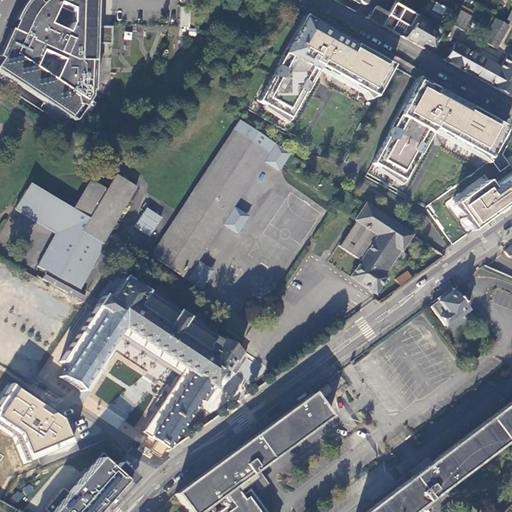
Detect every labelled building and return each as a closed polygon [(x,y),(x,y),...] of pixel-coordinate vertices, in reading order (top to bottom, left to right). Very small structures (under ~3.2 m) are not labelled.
[(22,0),(21,1),(19,4),(16,10),(7,33),(0,47),(0,72),(67,116),(68,115),(73,118),(89,92),(90,0),(22,0)] [(395,0),(387,14),(380,26),(402,38),(413,18),(423,0),(395,0)] [(436,1),(432,9),(443,15),(447,7),(436,1)] [(182,6),(181,22),(189,22),(191,7),(182,6)] [(369,20),(380,26),(387,14),(374,6),(367,19),(369,20)] [(460,6),(451,26),(460,31),(467,17),(470,12),(460,6)] [(408,41),(417,46),(419,42),(429,48),(436,37),(421,29),(424,24),(413,18),(409,26),(402,38),(408,41)] [(278,111),(277,113),(291,120),(305,93),(304,93),(308,85),(309,85),(319,68),(326,72),(327,70),(336,75),(335,77),(353,86),(354,85),(362,89),(361,91),(375,98),(381,88),(383,89),(387,81),(385,80),(392,67),(349,43),(313,24),(312,25),(304,20),(287,51),(289,51),(280,68),(278,67),(259,103),(272,110),(273,108),(278,111)] [(481,41),(494,48),(506,27),(493,20),(481,41)] [(503,93),(511,98),(511,97),(511,58),(505,55),(497,68),(453,43),(443,60),(451,64),(469,75),(488,85),(503,93)] [(391,174),(405,182),(419,155),(418,154),(422,147),(423,147),(433,130),(440,134),(441,132),(450,137),(449,138),(467,148),(468,147),(476,151),(475,152),(489,160),(506,129),(457,101),(427,86),(427,87),(418,82),(401,113),(403,113),(394,130),(392,129),(373,165),(386,172),(387,170),(392,173),(391,174)] [(260,163),(277,174),(281,167),(290,154),(239,120),(232,130),(188,197),(179,211),(149,257),(184,280),(184,279),(196,261),(220,224),(232,207),(260,163)] [(30,186),(16,208),(55,232),(37,266),(33,273),(32,274),(81,300),(84,293),(79,290),(100,251),(98,250),(136,187),(115,174),(106,188),(89,179),(71,211),(30,186)] [(487,180),(454,203),(473,229),(511,201),(511,174),(492,188),(487,180)] [(354,220),(356,221),(377,236),(361,260),(350,277),(375,294),(386,278),(383,276),(400,251),(401,252),(413,234),(365,204),(354,220)] [(232,207),(220,224),(236,234),(248,217),(232,207)] [(377,236),(356,221),(351,228),(339,246),(361,260),(377,236)] [(212,272),(196,261),(184,279),(200,289),(212,272)] [(413,279),(406,272),(396,280),(402,287),(413,279)] [(143,432),(169,448),(209,386),(213,389),(223,374),(223,373),(226,369),(233,374),(244,358),(212,336),(211,337),(122,278),(107,301),(101,297),(94,307),(100,311),(98,314),(99,315),(94,324),(91,322),(60,377),(81,391),(117,339),(114,337),(120,328),(183,370),(143,432)] [(455,296),(450,289),(440,296),(427,305),(443,326),(466,310),(455,296)] [(323,341),(313,348),(316,351),(325,344),(323,341)] [(12,384),(0,401),(0,423),(17,435),(28,460),(76,442),(67,419),(12,384)] [(299,402),(308,395),(306,392),(296,399),(299,402)] [(311,394),(174,495),(186,511),(197,511),(214,500),(221,509),(216,511),(262,511),(251,496),(265,485),(254,471),(328,417),(321,408),(311,394)] [(412,511),(417,509),(437,493),(511,437),(511,401),(431,463),(411,477),(364,511),(412,511)] [(107,511),(141,480),(120,462),(117,465),(104,453),(68,492),(64,488),(46,509),(48,511),(107,511)] [(408,472),(411,477),(431,463),(427,458),(417,465),(408,472)] [(25,495),(33,491),(30,485),(22,489),(25,495)] [(11,498),(18,503),(24,495),(17,490),(11,498)]
